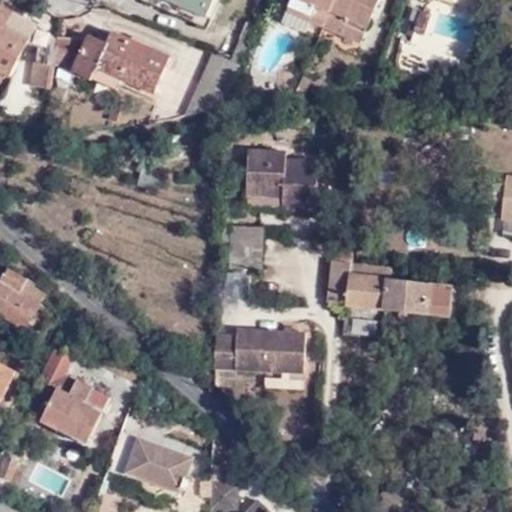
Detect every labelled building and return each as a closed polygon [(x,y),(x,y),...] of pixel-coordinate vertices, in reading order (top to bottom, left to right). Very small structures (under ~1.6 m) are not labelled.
[(212,21),(206,18),(169,0),(147,0),(147,1),(208,29),(212,21)] [(169,0),(206,18),(214,0),(169,0)] [(310,23),(323,28),(334,0),(292,0),(282,24),(306,34),(310,23)] [(334,0),(323,28),(343,35),(345,31),(363,39),(378,0),(334,0)] [(434,12),(422,7),(415,25),(427,30),(434,12)] [(38,30),(0,9),(0,73),(12,80),(38,30)] [(218,57),(241,66),(256,28),(247,23),(239,41),(227,36),(218,57)] [(345,31),(343,35),(361,44),(363,39),(345,31)] [(58,46),(55,62),(93,80),(96,72),(121,83),(125,75),(158,90),(172,57),(114,32),(108,44),(90,35),(88,40),(58,46)] [(215,100),(228,98),(241,66),(218,57),(215,55),(199,93),(203,95),(215,100)] [(34,82),(50,85),(54,64),(38,61),(34,82)] [(250,155),(249,191),(286,193),(285,201),(285,212),(318,214),(320,165),(287,164),(287,156),(250,155)] [(511,178),(506,178),(502,220),(511,221),(511,178)] [(286,193),(249,191),(248,200),(285,201),(286,193)] [(265,233),(236,231),(233,271),(263,273),(265,233)] [(349,306),(353,264),(336,263),(332,304),(349,306)] [(394,282),(394,269),(353,264),(349,306),(390,311),(394,282)] [(35,286),(11,272),(0,288),(0,316),(25,332),(46,296),(33,289),(35,286)] [(394,282),(390,311),(466,321),(469,300),(478,301),(478,289),(468,289),(468,295),(457,294),(456,288),(394,282)] [(215,333),(214,365),(304,368),(305,329),(238,327),(238,333),(215,333)] [(0,413),(17,376),(0,368),(0,413)] [(57,389),(41,421),(61,431),(66,421),(92,433),(110,396),(77,380),(69,395),(57,389)] [(66,421),(61,431),(87,444),(92,433),(66,421)] [(492,443),(490,427),(478,429),(481,445),(492,443)] [(196,460),(124,432),(110,470),(145,484),(146,490),(160,496),(166,492),(182,499),(185,490),(189,488),(190,487),(189,481),(196,460)] [(22,463),(11,458),(3,475),(14,480),(22,463)] [(215,484),(242,485),(243,469),(215,467),(215,484)] [(215,484),(214,511),(227,511),(241,511),(242,485),(215,484)] [(274,511),(263,501),(253,511),(274,511)]
